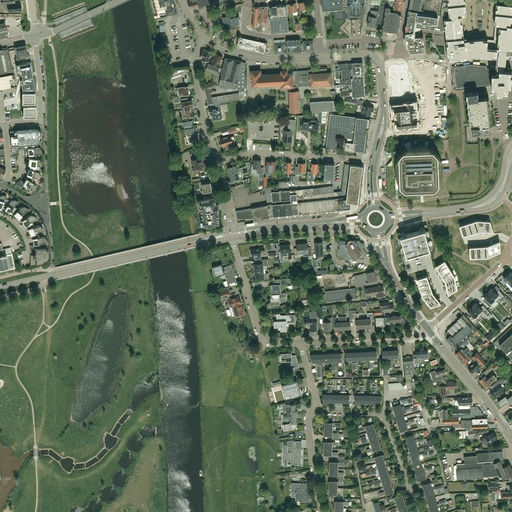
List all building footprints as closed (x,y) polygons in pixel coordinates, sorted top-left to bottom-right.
[(153,0),(157,15),(165,13),(165,16),(158,17),(158,18),(176,13),(173,2),(172,2),(171,0),(153,0)] [(199,6),(197,0),(187,0),(188,1),(191,8),(199,6)] [(323,10),(334,9),(335,19),(333,19),(333,20),(346,19),(345,18),(347,18),(345,0),(321,0),(322,10),(323,10)] [(345,0),(347,18),(349,17),(349,19),(364,18),(363,13),(365,12),(365,2),(365,1),(368,1),(367,0),(345,0)] [(391,6),(388,6),(389,1),(388,0),(380,0),(378,12),(377,19),(384,21),(392,22),(390,32),(398,33),(401,15),(389,12),(389,11),(390,11),(391,6)] [(446,39),(460,38),(464,37),(464,35),(462,15),(466,15),(465,0),(442,0),(441,6),(440,14),(440,15),(409,10),(406,26),(406,28),(405,33),(415,32),(415,29),(415,27),(416,27),(446,32),(446,37),(446,39)] [(440,14),(441,6),(442,0),(410,0),(410,2),(409,5),(410,5),(409,9),(440,14)] [(13,1),(1,2),(2,5),(8,7),(9,12),(21,11),(21,9),(22,9),(21,5),(20,5),(20,3),(15,4),(13,4),(13,1)] [(391,6),(392,7),(393,8),(393,11),(402,13),(403,7),(403,2),(395,1),(389,1),(388,6),(391,6)] [(296,4),(296,3),(288,5),(289,13),(297,12),(296,4)] [(286,4),(281,5),(269,6),(270,16),(269,16),(271,34),(289,32),(287,17),(288,17),(286,4)] [(464,37),(460,38),(446,39),(448,59),(481,56),(498,58),(497,63),(497,69),(499,69),(499,67),(505,68),(505,64),(506,59),(511,59),(511,58),(511,5),(496,4),(494,25),(495,25),(494,40),(483,39),(479,39),(466,40),(466,37),(464,37)] [(259,6),(259,17),(259,23),(268,23),(268,7),(259,6)] [(368,21),(367,25),(372,26),(375,26),(377,12),(374,11),(371,11),(370,17),(369,16),(368,21)] [(236,25),(240,24),(239,16),(235,17),(234,16),(223,17),(224,28),(236,27),(236,26),(236,25)] [(375,26),(382,28),(384,21),(377,19),(375,26)] [(384,21),(382,28),(382,30),(390,32),(392,22),(384,21)] [(7,30),(0,31),(0,38),(9,37),(7,30)] [(409,53),(424,51),(423,39),(423,36),(420,36),(420,33),(415,32),(405,33),(404,38),(405,43),(406,43),(407,48),(409,48),(409,53)] [(264,53),(266,43),(239,37),(237,47),(264,53)] [(275,54),(285,53),(285,52),(286,52),(286,54),(301,53),(301,51),(304,51),(314,51),(313,41),(303,41),(303,43),(301,43),(300,39),(286,40),(287,48),(285,48),(285,43),(274,43),(275,54)] [(25,45),(15,47),(17,58),(15,58),(16,64),(31,61),(30,56),(28,56),(25,45)] [(0,50),(0,88),(17,86),(14,69),(11,70),(7,49),(0,50)] [(204,65),(207,67),(208,64),(213,52),(204,49),(201,59),(205,61),(204,65)] [(216,53),(210,64),(218,67),(223,57),(216,53)] [(211,93),(206,94),(209,104),(245,99),(245,75),(245,72),(246,65),(246,63),(242,63),(242,62),(234,60),(226,58),(225,61),(218,87),(227,89),(227,87),(236,89),(238,89),(239,93),(212,97),(211,93)] [(16,64),(15,64),(15,65),(16,65),(16,68),(17,68),(17,71),(17,72),(18,75),(18,76),(21,75),(22,79),(20,79),(20,80),(21,83),(21,84),(21,83),(22,86),(22,87),(21,87),(22,87),(22,89),(22,90),(24,90),(33,89),(35,89),(34,85),(34,84),(33,81),(34,81),(34,80),(33,80),(33,77),(33,76),(32,76),(32,73),(33,72),(32,69),(32,68),(31,65),(32,65),(31,65),(31,62),(31,61),(16,64)] [(339,79),(340,85),(342,85),(343,91),(340,91),(340,96),(349,96),(349,97),(365,96),(363,69),(362,69),(362,63),(358,63),(338,64),(338,71),(335,71),(336,79),(339,79),(339,71),(342,71),(342,79),(339,79)] [(391,64),(388,70),(389,77),(390,77),(391,86),(390,86),(390,87),(391,87),(392,95),(391,95),(392,97),(398,97),(400,97),(413,95),(417,91),(413,83),(404,64),(397,64),(397,63),(391,64)] [(218,67),(210,64),(208,64),(207,67),(206,69),(215,73),(213,80),(218,81),(219,75),(221,69),(218,67)] [(454,66),(452,69),(454,90),(462,89),(465,88),(467,88),(486,86),(486,80),(487,80),(486,70),(487,70),(486,68),(486,67),(486,66),(485,66),(471,65),(470,65),(465,65),(459,66),(454,66)] [(288,67),(285,67),(285,71),(281,71),(282,74),(261,75),(260,71),(251,71),(252,79),(252,87),(282,85),(282,87),(289,87),(289,91),(290,112),(300,112),(299,90),(296,90),(296,86),(310,86),(332,85),(331,72),(327,73),(327,69),(309,70),(298,71),(288,72),(288,67)] [(492,85),(492,87),(499,87),(507,87),(511,86),(511,71),(505,70),(505,68),(499,67),(499,69),(497,69),(486,68),(487,70),(486,70),(487,80),(486,80),(486,86),(492,85)] [(206,94),(211,93),(210,89),(218,85),(216,81),(205,86),(206,88),(205,88),(206,94)] [(179,95),(189,95),(188,86),(178,87),(176,88),(176,91),(179,91),(179,95)] [(490,131),(491,131),(489,110),(486,91),(467,93),(471,126),(472,126),(473,132),(480,131),(480,132),(490,131)] [(35,93),(22,93),(22,103),(35,103),(35,102),(35,94),(35,93)] [(182,110),(193,108),(192,105),(193,105),(192,101),(188,101),(187,98),(181,99),(182,102),(181,102),(182,106),(181,106),(182,110)] [(333,101),(310,102),(311,112),(322,111),(326,111),(334,110),(333,101)] [(406,105),(392,106),(393,117),(397,117),(397,120),(396,120),(397,124),(395,124),(396,130),(418,128),(417,116),(417,115),(417,112),(417,111),(416,111),(415,103),(406,104),(406,105)] [(373,112),(374,107),(364,105),(364,106),(362,105),(361,108),(363,108),(362,114),(370,116),(371,111),(373,112)] [(23,117),(26,117),(26,118),(34,117),(36,117),(36,116),(36,108),(36,106),(23,106),(23,117)] [(193,108),(182,110),(183,114),(184,114),(184,117),(185,117),(185,118),(189,117),(189,116),(195,115),(194,111),(193,111),(193,108)] [(220,119),(223,119),(221,108),(218,109),(216,109),(214,109),(209,110),(210,115),(211,115),(212,121),(220,119)] [(328,127),(327,139),(337,140),(337,137),(358,139),(358,138),(365,139),(366,131),(367,131),(368,130),(368,129),(370,119),(368,119),(368,118),(330,114),(328,127)] [(295,130),(296,120),(288,119),(288,128),(288,131),(284,130),(283,142),(291,142),(292,129),(295,130)] [(318,129),(318,125),(321,125),(322,120),(319,120),(319,122),(311,121),(302,121),(301,131),(311,131),(311,133),(317,133),(318,129)] [(189,144),(199,142),(197,127),(185,129),(186,135),(190,134),(190,136),(188,136),(189,144)] [(27,149),(36,148),(35,144),(36,144),(37,144),(38,143),(39,142),(40,142),(40,141),(41,140),(42,139),(42,138),(42,137),(42,136),(42,135),(42,134),(41,133),(41,132),(40,131),(39,130),(38,130),(37,129),(36,129),(35,129),(34,129),(13,131),(12,131),(10,131),(12,156),(19,156),(18,149),(27,149)] [(232,141),(235,141),(233,137),(231,138),(230,136),(220,139),(223,146),(224,149),(228,148),(227,145),(232,143),(232,141)] [(327,139),(326,149),(336,150),(337,137),(348,138),(347,141),(344,141),(343,145),(345,145),(345,150),(346,150),(345,152),(350,153),(350,150),(356,151),(356,150),(364,151),(365,140),(365,139),(358,138),(358,139),(337,137),(337,140),(327,139)] [(443,174),(443,173),(443,172),(443,170),(443,169),(443,168),(443,166),(443,165),(442,164),(442,162),(441,161),(441,160),(440,159),(439,157),(439,156),(438,155),(437,154),(436,153),(435,152),(434,151),(433,151),(431,150),(430,149),(429,149),(428,148),(426,148),(425,147),(424,147),(422,147),(421,147),(420,146),(418,147),(417,147),(416,147),(414,147),(413,147),(412,148),(410,148),(409,149),(408,149),(407,150),(405,151),(404,151),(403,152),(402,153),(401,154),(400,155),(399,156),(399,157),(398,159),(397,160),(397,161),(396,162),(396,164),(395,165),(395,166),(395,168),(395,169),(395,170),(395,172),(395,173),(395,175),(395,176),(396,177),(396,178),(397,180),(397,181),(398,182),(398,183),(399,185),(400,186),(401,187),(402,188),(403,189),(404,190),(405,190),(406,191),(407,192),(408,192),(410,193),(411,194),(412,194),(414,194),(415,195),(416,195),(418,195),(419,195),(420,195),(422,195),(423,195),(425,194),(426,194),(427,194),(428,193),(430,192),(431,192),(432,191),(433,190),(434,190),(435,189),(436,188),(437,187),(438,186),(439,185),(440,183),(440,182),(441,181),(442,180),(442,178),(442,177),(443,176),(443,174)] [(37,148),(36,148),(27,149),(28,149),(29,155),(31,155),(30,159),(37,159),(36,154),(42,154),(42,152),(42,151),(42,150),(41,150),(41,149),(40,149),(40,148),(39,148),(38,148),(37,148)] [(197,159),(192,160),(193,165),(194,171),(194,173),(199,173),(199,171),(204,170),(204,172),(208,171),(208,170),(213,169),(210,155),(201,156),(202,159),(197,160),(197,159)] [(38,159),(37,159),(30,159),(28,159),(29,159),(29,165),(30,165),(29,169),(36,171),(36,166),(42,166),(42,167),(42,165),(42,164),(42,163),(42,162),(41,162),(41,161),(40,160),(39,160),(38,160),(38,159)] [(263,178),(263,168),(260,167),(261,160),(254,160),(253,168),(257,168),(257,173),(260,173),(259,178),(263,178)] [(272,160),(272,161),(271,161),(266,161),(266,170),(266,176),(269,176),(269,170),(275,171),(275,161),(275,160),(272,160)] [(246,166),(236,169),(235,166),(228,168),(230,174),(239,171),(249,168),(250,162),(246,162),(246,166)] [(305,171),(305,169),(305,163),(298,163),(298,167),(296,167),(295,174),(301,174),(302,171),(305,172),(305,171)] [(317,164),(317,163),(314,163),(314,164),(311,164),(311,172),(308,172),(308,181),(314,181),(315,173),(317,173),(318,164),(317,164)] [(361,166),(345,164),(341,191),(350,203),(357,203),(361,166)] [(27,179),(32,182),(34,177),(39,179),(40,179),(40,177),(40,176),(40,175),(40,174),(39,173),(38,172),(37,172),(36,171),(29,169),(28,169),(29,169),(27,175),(29,176),(27,179)] [(239,171),(230,174),(232,181),(236,180),(237,182),(240,181),(238,175),(240,174),(239,171)] [(35,184),(34,183),(32,182),(27,179),(25,179),(26,179),(23,184),(17,181),(16,184),(28,190),(30,188),(35,191),(34,191),(35,191),(36,190),(36,189),(36,188),(36,187),(36,186),(36,185),(35,185),(35,184)] [(201,192),(203,191),(203,193),(212,192),(211,184),(210,184),(209,180),(199,182),(201,192)] [(350,203),(341,191),(334,192),(333,186),(321,188),(312,188),(271,192),(271,188),(263,188),(263,190),(266,190),(267,202),(272,202),(272,204),(236,211),(237,219),(253,218),(254,220),(266,217),(266,218),(270,218),(269,217),(273,216),(273,215),(339,208),(339,209),(349,208),(350,203)] [(5,209),(9,203),(4,201),(6,196),(4,195),(3,195),(2,195),(1,195),(0,196),(0,195),(0,208),(1,208),(2,207),(5,209)] [(218,211),(219,211),(218,204),(216,204),(215,197),(200,200),(204,225),(208,225),(208,226),(215,225),(215,224),(219,223),(218,211)] [(10,202),(9,203),(5,209),(5,210),(5,209),(10,213),(11,211),(14,214),(19,209),(14,206),(17,201),(18,202),(18,201),(16,200),(15,200),(14,200),(13,200),(12,200),(11,200),(11,201),(10,201),(10,202)] [(22,221),(28,217),(24,213),(28,209),(27,208),(27,207),(26,207),(25,207),(24,206),(23,206),(23,207),(22,207),(21,207),(20,208),(19,209),(14,214),(14,215),(14,214),(19,218),(20,217),(22,221)] [(28,217),(22,221),(21,221),(21,222),(22,221),(26,226),(27,225),(29,229),(35,226),(32,222),(36,219),(37,219),(36,217),(35,216),(34,216),(33,215),(32,215),(31,215),(30,215),(30,216),(29,216),(28,217)] [(480,231),(479,228),(477,220),(471,222),(473,229),(474,232),(480,231)] [(477,220),(479,228),(480,231),(486,231),(485,228),(483,221),(477,220)] [(486,231),(493,231),(492,228),(492,227),(492,226),(490,221),(483,221),(485,228),(486,231)] [(473,229),(471,222),(465,224),(467,230),(468,234),(474,232),(473,229)] [(468,234),(467,230),(465,224),(459,226),(461,232),(462,233),(462,234),(463,236),(468,234)] [(37,226),(35,226),(29,229),(27,229),(28,230),(28,229),(31,235),(32,234),(33,238),(40,237),(38,232),(43,230),(43,228),(42,228),(42,227),(41,227),(41,226),(40,226),(39,226),(38,225),(37,226)] [(412,233),(401,236),(405,250),(405,251),(407,256),(408,256),(410,255),(412,255),(413,254),(418,253),(419,253),(424,251),(429,250),(430,249),(429,244),(427,238),(425,229),(412,233)] [(46,239),(45,238),(45,237),(44,237),(43,237),(42,237),(41,237),(40,237),(33,238),(32,238),(32,239),(33,239),(34,244),(36,244),(36,248),(42,249),(41,243),(47,242),(47,243),(47,242),(47,241),(47,240),(46,239)] [(359,257),(364,258),(366,255),(363,248),(364,246),(363,243),(361,243),(359,241),(349,240),(348,241),(340,241),(338,244),(340,248),(338,250),(339,255),(343,259),(351,260),(352,258),(358,259),(359,257)] [(316,257),(323,256),(322,242),(315,243),(316,257)] [(0,271),(15,268),(12,253),(5,255),(4,253),(2,244),(0,243),(0,271)] [(307,243),(302,244),(303,253),(303,256),(311,255),(311,247),(308,247),(307,243)] [(303,253),(302,244),(297,244),(297,248),(294,249),(295,255),(298,255),(298,254),(303,253)] [(280,257),(288,256),(288,259),(292,259),(291,251),(290,251),(289,245),(280,245),(281,252),(280,252),(280,257)] [(261,253),(264,252),(264,247),(259,248),(259,249),(251,250),(252,256),(261,255),(261,253)] [(34,265),(44,262),(43,262),(43,261),(44,261),(45,261),(46,260),(47,260),(47,259),(48,259),(48,258),(48,257),(49,256),(48,255),(49,254),(49,253),(48,253),(48,252),(48,251),(47,250),(46,249),(45,249),(44,249),(42,249),(36,248),(34,248),(34,249),(35,249),(35,255),(36,255),(36,256),(35,256),(30,255),(30,265),(34,265)] [(255,271),(263,270),(263,266),(268,266),(267,260),(261,260),(262,263),(254,264),(255,271)] [(445,261),(439,264),(438,265),(437,265),(435,266),(439,272),(442,269),(448,266),(445,261)] [(228,284),(236,281),(231,265),(223,267),(222,264),(212,267),(215,276),(224,274),(228,284)] [(445,275),(451,271),(448,266),(442,269),(439,272),(442,277),(445,275)] [(263,270),(255,271),(255,277),(264,277),(264,280),(269,279),(269,273),(264,274),(263,270)] [(361,290),(364,289),(362,280),(368,278),(369,282),(377,280),(375,271),(366,273),(353,276),(357,290),(361,290)] [(445,275),(442,277),(445,282),(448,280),(454,276),(451,271),(445,275)] [(506,284),(511,277),(511,273),(510,272),(506,275),(502,279),(502,280),(506,284)] [(339,284),(345,283),(343,274),(337,275),(339,284)] [(423,277),(417,279),(419,285),(429,282),(427,276),(423,277)] [(454,276),(448,280),(445,282),(447,288),(449,286),(456,282),(454,276)] [(292,289),(297,288),(296,277),(277,279),(277,284),(271,285),(272,298),(270,298),(271,303),(269,303),(268,304),(267,306),(267,309),(273,308),(273,305),(278,304),(278,301),(281,301),(286,300),(286,296),(286,292),(283,293),(282,284),(291,283),(292,289)] [(320,291),(318,282),(312,284),(314,292),(320,291)] [(429,282),(419,285),(421,291),(427,289),(431,287),(429,282)] [(449,286),(447,288),(448,295),(452,292),(457,289),(456,282),(449,286)] [(369,288),(364,289),(361,290),(362,297),(370,295),(370,296),(376,295),(377,297),(385,296),(384,293),(385,293),(383,286),(369,288)] [(433,293),(431,287),(427,289),(421,291),(422,296),(430,294),(433,293)] [(326,302),(356,298),(355,288),(325,291),(326,302)] [(500,297),(501,298),(503,295),(499,291),(497,293),(492,288),(488,292),(496,301),(500,297)] [(241,314),(243,313),(240,304),(241,304),(239,296),(230,299),(229,296),(227,289),(221,291),(222,298),(226,297),(228,303),(227,306),(229,307),(232,317),(236,315),(236,316),(238,315),(238,316),(242,315),(241,314)] [(492,305),(496,301),(488,292),(486,294),(484,296),(485,298),(488,301),(485,303),(490,308),(492,305)] [(426,301),(434,299),(437,298),(433,293),(430,294),(422,296),(422,297),(426,301)] [(434,299),(426,301),(431,307),(436,305),(437,305),(437,304),(441,303),(437,298),(434,299)] [(392,310),(394,309),(394,306),(392,306),(391,304),(389,304),(389,302),(380,303),(380,308),(382,308),(382,312),(392,311),(392,310)] [(483,312),(489,318),(492,315),(483,305),(481,308),(476,303),(472,307),(480,316),(483,312)] [(316,317),(319,317),(318,307),(315,307),(315,315),(314,315),(314,317),(311,318),(311,319),(304,319),(305,324),(310,324),(310,331),(317,331),(316,324),(317,323),(317,318),(316,318),(316,317)] [(469,318),(474,323),(476,320),(476,319),(480,316),(472,307),(470,308),(467,311),(469,313),(472,316),(469,318)] [(363,319),(364,328),(371,327),(370,320),(373,319),(373,313),(367,313),(368,319),(363,319)] [(353,314),(353,319),(353,320),(356,320),(356,328),(364,328),(363,319),(359,320),(358,314),(356,314),(353,314)] [(375,326),(393,325),(405,325),(405,324),(405,321),(404,321),(404,319),(402,319),(402,317),(401,317),(401,314),(385,316),(385,317),(374,318),(375,326)] [(477,330),(463,314),(461,317),(461,316),(458,319),(458,320),(458,321),(453,325),(452,325),(449,328),(449,329),(443,334),(447,339),(446,339),(452,346),(457,342),(460,346),(477,330)] [(295,323),(295,315),(280,316),(280,319),(278,319),(278,321),(274,321),(275,327),(279,327),(279,330),(281,330),(281,331),(283,331),(284,331),(287,331),(286,323),(295,323)] [(331,322),(333,322),(333,317),(328,318),(328,322),(324,322),(325,330),(331,330),(331,322)] [(343,329),(343,317),(338,317),(339,322),(336,322),(336,317),(333,317),(333,326),(336,326),(336,330),(343,329)] [(511,325),(493,343),(511,363),(511,325)] [(491,332),(486,337),(490,340),(494,336),(496,334),(493,330),(491,332)] [(456,354),(460,359),(470,350),(466,345),(470,342),(468,339),(460,346),(462,348),(456,354)] [(427,348),(423,348),(423,347),(419,348),(420,349),(415,349),(416,354),(413,354),(415,363),(419,363),(419,358),(428,357),(427,348)] [(391,358),(390,350),(383,351),(383,358),(387,358),(387,361),(389,361),(391,361),(391,358)] [(390,350),(391,358),(398,358),(398,350),(390,350)] [(464,364),(471,358),(473,360),(479,355),(477,353),(474,355),(470,350),(460,359),(464,364)] [(369,352),(362,352),(362,360),(366,359),(366,362),(368,362),(370,362),(369,359),(369,352)] [(292,368),(298,367),(296,355),(295,355),(295,356),(291,356),(291,353),(281,354),(282,361),(291,360),(292,364),(291,364),(292,368)] [(334,364),(334,353),(326,354),(327,361),(331,361),(331,364),(332,364),(334,364)] [(338,365),(337,361),(342,361),(341,353),(334,353),(334,364),(332,364),(333,367),(336,367),(336,365),(337,365),(338,365)] [(319,365),(319,362),(319,354),(311,355),(312,362),(316,362),(316,364),(318,365),(319,365)] [(479,355),(473,360),(475,362),(468,368),(470,370),(469,371),(471,373),(472,372),(472,373),(479,367),(478,365),(480,363),(481,365),(485,362),(479,355)] [(405,375),(415,373),(413,357),(403,358),(405,375)] [(501,364),(498,360),(491,366),(495,370),(501,364)] [(443,379),(441,376),(446,374),(444,367),(436,370),(430,372),(433,381),(443,379)] [(497,378),(492,373),(486,378),(485,376),(479,381),(486,388),(491,383),(497,378)] [(499,384),(502,382),(500,380),(494,384),(496,387),(490,391),(494,397),(503,389),(499,384)] [(297,391),(299,391),(296,383),(295,384),(294,381),(282,385),(285,395),(291,393),(292,397),(298,395),(297,391)] [(455,387),(457,387),(457,383),(454,383),(454,381),(447,382),(447,386),(446,386),(446,387),(446,386),(440,387),(441,395),(446,395),(446,394),(448,394),(448,389),(455,389),(455,387)] [(332,392),(332,388),(328,388),(328,391),(327,391),(327,394),(323,394),(323,402),(330,402),(330,391),(332,392)] [(342,402),(343,392),(345,392),(345,389),(341,388),(341,392),(340,392),(340,395),(336,395),(336,402),(342,402)] [(355,402),(362,403),(362,395),(362,392),(364,392),(364,389),(360,389),(360,392),(358,392),(358,395),(355,395),(355,403),(355,402)] [(511,404),(511,403),(511,394),(506,398),(505,396),(497,401),(501,406),(506,403),(506,404),(509,402),(511,404)] [(454,398),(454,401),(458,401),(458,405),(472,405),(472,397),(454,398)] [(402,410),(404,410),(405,410),(406,412),(409,411),(408,407),(404,408),(404,407),(401,407),(400,404),(393,406),(393,407),(395,413),(402,411),(402,410)] [(287,416),(288,416),(290,416),(290,424),(286,424),(282,425),(283,428),(283,431),(289,430),(298,429),(298,428),(296,428),(296,423),(296,411),(297,411),(295,411),(295,405),(291,405),(286,405),(285,412),(287,412),(287,416)] [(475,406),(470,407),(470,408),(453,409),(451,409),(452,417),(462,417),(462,418),(471,418),(471,417),(475,417),(475,415),(483,415),(483,414),(481,414),(481,412),(479,412),(479,409),(477,409),(477,406),(475,407),(475,406)] [(439,411),(440,419),(448,418),(448,409),(441,409),(442,411),(439,411)] [(405,410),(404,410),(402,410),(402,411),(395,413),(397,419),(404,417),(403,414),(406,413),(406,412),(405,410)] [(398,425),(406,423),(404,417),(397,419),(398,425)] [(406,423),(398,425),(400,431),(407,429),(406,423)] [(367,432),(375,430),(373,424),(366,426),(358,428),(358,431),(366,429),(367,432)] [(369,438),(377,436),(375,430),(367,432),(369,438)] [(489,443),(497,439),(493,432),(487,436),(486,435),(480,438),(482,442),(486,439),(489,443)] [(405,437),(408,444),(415,442),(413,435),(405,437)] [(371,445),(379,442),(377,436),(369,438),(371,445)] [(288,447),(288,452),(285,451),(285,459),(287,459),(287,464),(289,464),(289,465),(291,465),(291,464),(301,465),(301,467),(301,459),(302,459),(302,457),(301,457),(302,448),(296,448),(296,441),(291,441),(292,441),(292,447),(288,447)] [(379,442),(371,445),(372,448),(366,450),(367,452),(373,451),(380,449),(379,442)] [(408,444),(410,451),(417,449),(415,442),(408,444)] [(410,451),(412,459),(419,456),(417,449),(410,451)] [(464,463),(456,464),(457,479),(499,475),(497,470),(502,467),(499,460),(498,452),(476,454),(476,455),(468,456),(469,463),(464,463)] [(377,463),(384,461),(382,454),(375,457),(369,459),(370,462),(376,460),(377,463)] [(414,466),(421,464),(419,456),(412,459),(414,466)] [(384,461),(377,463),(378,469),(386,467),(384,461)] [(421,464),(414,466),(416,473),(424,471),(426,470),(427,472),(430,471),(429,467),(426,468),(426,467),(423,468),(421,464)] [(508,477),(511,475),(511,470),(509,464),(503,467),(508,477)] [(379,472),(380,475),(388,473),(386,467),(378,469),(376,470),(377,473),(379,472)] [(503,480),(507,478),(508,477),(503,467),(502,467),(497,470),(499,475),(500,476),(501,476),(503,480)] [(337,472),(337,469),(330,468),(330,475),(338,475),(338,478),(344,478),(344,472),(337,472)] [(424,471),(416,473),(418,480),(426,478),(424,471)] [(388,473),(380,475),(382,482),(390,479),(388,473)] [(344,478),(338,478),(338,481),(329,481),(329,487),(337,488),(337,484),(343,484),(344,478)] [(390,479),(382,482),(384,488),(391,486),(390,479)] [(436,491),(439,490),(438,486),(435,487),(434,486),(431,487),(430,482),(423,485),(425,492),(432,490),(435,489),(436,491)] [(309,501),(310,492),(309,492),(309,484),(301,483),(301,488),(296,488),(296,487),(291,486),(291,491),(292,491),(292,494),(296,494),(296,501),(309,501)] [(391,486),(384,488),(385,491),(379,493),(380,496),(386,494),(393,492),(391,486)] [(425,492),(427,499),(434,497),(432,490),(425,492)] [(392,498),(389,499),(390,502),(396,500),(397,503),(404,501),(402,494),(395,497),(392,498)] [(427,499),(429,506),(437,504),(434,497),(427,499)] [(404,501),(397,503),(399,509),(406,507),(404,501)] [(440,503),(437,504),(429,506),(430,511),(436,511),(439,511),(437,506),(440,505),(440,503)]
